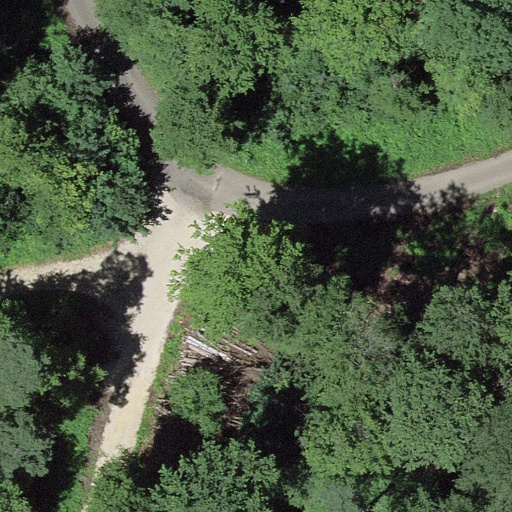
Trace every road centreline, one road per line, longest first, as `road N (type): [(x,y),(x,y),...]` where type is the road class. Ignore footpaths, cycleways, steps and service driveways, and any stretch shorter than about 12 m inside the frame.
road 1 (track): [(157,297),(511,150)]
road 2 (track): [(23,0),(157,297)]
road 3 (track): [(105,511),(157,297)]
road 4 (track): [(0,302),(157,297)]
